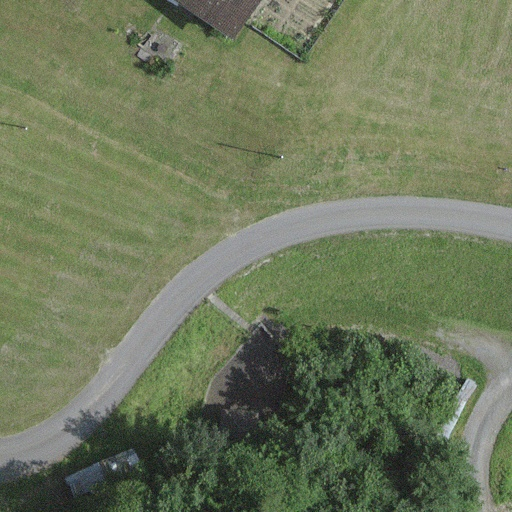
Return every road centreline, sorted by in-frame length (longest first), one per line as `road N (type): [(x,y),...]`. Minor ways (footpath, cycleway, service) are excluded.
road 1 (unclassified): [(511,231),(413,217),(328,218),(250,249),(198,286),(87,418),(0,466)]
road 2 (track): [(474,511),(470,464),(483,415),(511,382)]
